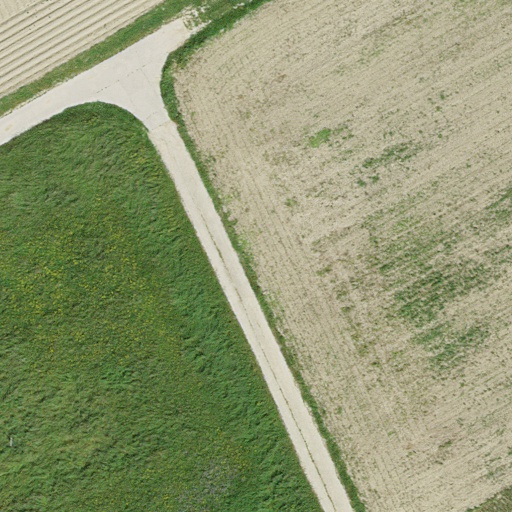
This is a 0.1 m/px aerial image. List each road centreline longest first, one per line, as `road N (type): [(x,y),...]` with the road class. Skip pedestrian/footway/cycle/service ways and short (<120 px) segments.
road 1 (track): [(129,58),(338,511)]
road 2 (track): [(0,130),(129,58)]
